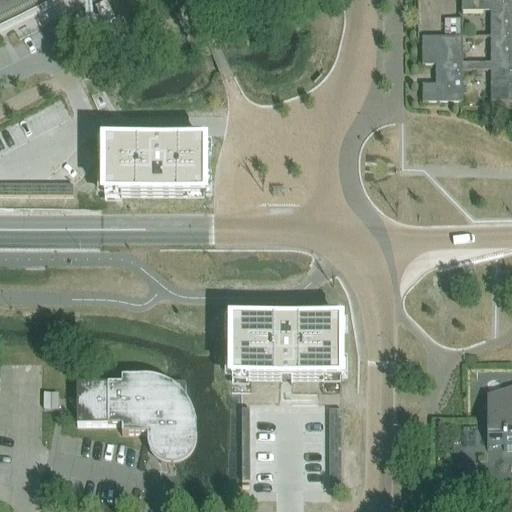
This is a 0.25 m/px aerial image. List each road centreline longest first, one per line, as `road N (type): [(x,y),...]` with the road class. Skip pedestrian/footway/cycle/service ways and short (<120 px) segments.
road 1 (tertiary): [(349,235),(0,230)]
road 2 (unclassified): [(328,127),(99,127),(63,80)]
road 3 (tertiary): [(349,235),(368,255),(379,307),(377,511)]
road 4 (tertiary): [(511,237),(349,235)]
road 5 (residential): [(328,127),(366,50),(364,0)]
road 6 (residential): [(349,235),(313,174),(328,127)]
